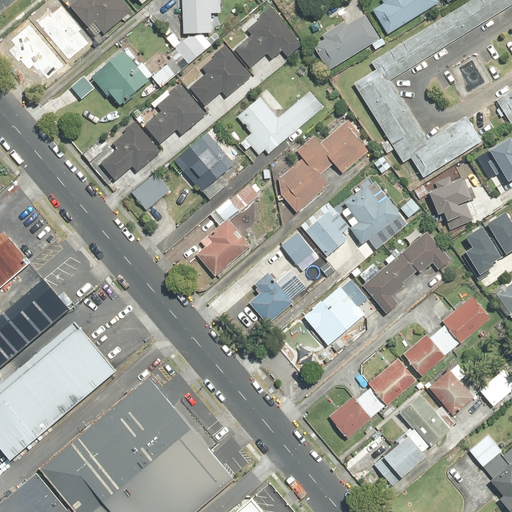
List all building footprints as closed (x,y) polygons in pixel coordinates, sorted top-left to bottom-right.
[(129,12),(119,0),(76,0),(72,4),(99,36),(129,12)] [(186,0),(187,33),(217,32),(216,0),(186,0)] [(468,112),(429,136),(394,78),(511,7),(511,0),(476,0),(375,61),(380,69),(358,82),(407,162),(415,158),(426,176),(485,140),(468,112)] [(388,30),(436,1),(434,0),(381,0),(384,3),(375,8),(388,30)] [(302,39),(274,5),(248,27),(253,33),(238,46),(256,67),(271,54),(276,61),(302,39)] [(50,10),(38,21),(70,59),(88,44),(78,32),(81,29),(62,6),(53,13),(50,10)] [(330,68),(382,37),(368,13),(350,24),(348,21),(325,34),(327,38),(316,45),(330,68)] [(31,26),(12,41),(16,46),(10,51),(26,71),(33,65),(46,80),(64,65),(31,26)] [(188,37),(179,27),(172,34),(181,43),(188,37)] [(178,49),(187,59),(193,65),(219,42),(214,36),(208,42),(201,35),(196,39),(193,35),(178,49)] [(253,74),(227,44),(201,65),(205,70),(192,82),(209,102),(223,90),(228,96),(253,74)] [(129,47),(94,76),(109,94),(112,91),(124,104),(156,78),(129,47)] [(170,54),(174,59),(180,65),(187,59),(178,49),(177,48),(170,54)] [(174,59),(156,75),(158,76),(155,79),(164,90),(185,71),(180,65),(174,59)] [(98,89),(86,76),(73,88),(84,101),(98,89)] [(208,111),(184,82),(159,103),(164,109),(147,123),(164,142),(180,128),(183,132),(208,111)] [(511,87),(502,93),(511,109),(511,87)] [(266,104),(247,120),(261,137),(251,146),(265,162),(273,155),(275,157),(328,110),(316,96),(284,124),(266,104)] [(297,211),(331,180),(325,173),(337,162),(346,172),(380,141),(354,113),(323,141),(316,133),(300,148),(306,155),(273,185),(297,211)] [(162,150),(136,119),(114,138),(120,146),(104,159),(119,178),(135,164),(139,169),(162,150)] [(211,130),(179,159),(214,197),(232,180),(226,174),(241,161),(211,130)] [(511,132),(492,146),(511,176),(511,132)] [(386,156),(376,162),(384,175),(394,168),(386,156)] [(158,170),(135,190),(150,207),(173,187),(158,170)] [(465,175),(429,193),(441,215),(448,212),(454,223),(472,214),(466,203),(476,198),(465,175)] [(424,184),(416,188),(422,199),(430,194),(424,184)] [(354,226),(366,242),(404,213),(393,198),(386,203),(372,185),(349,201),(363,220),(354,226)] [(413,198),(402,208),(412,218),(423,208),(413,198)] [(329,212),(308,230),(328,254),(349,235),(329,212)] [(511,220),(507,212),(490,222),(508,251),(511,248),(511,220)] [(221,274),(254,246),(230,217),(212,232),(218,239),(202,252),(221,274)] [(474,246),(465,252),(479,272),(503,256),(483,226),(467,236),(474,246)] [(0,287),(32,260),(5,228),(0,232),(0,287)] [(432,229),(407,249),(426,272),(450,253),(432,229)] [(301,232),(277,251),(290,267),(314,249),(301,232)] [(405,253),(365,284),(389,314),(421,289),(411,277),(419,271),(405,253)] [(298,267),(291,273),(303,287),(310,280),(298,267)] [(253,302),(270,322),(296,300),(271,270),(255,283),(263,293),(253,302)] [(0,369),(74,308),(46,275),(0,313),(0,369)] [(353,277),(308,314),(321,329),(333,344),(370,314),(353,293),(361,286),(353,277)] [(511,283),(500,293),(511,308),(511,283)] [(446,317),(449,321),(432,335),(429,332),(406,351),(426,375),(450,355),(448,353),(464,340),(466,343),(494,320),(472,294),(446,317)] [(118,364),(77,317),(0,383),(0,437),(14,454),(118,364)] [(375,419),(373,417),(390,402),(393,405),(422,379),(401,355),(371,382),(373,384),(358,398),(354,394),(331,414),(353,439),(375,419)] [(461,362),(433,387),(455,412),(476,394),(463,380),(470,373),(461,362)] [(511,373),(507,367),(483,387),(498,405),(511,393),(511,373)] [(204,511),(242,479),(154,378),(0,510),(0,511),(204,511)] [(422,393),(403,412),(436,446),(459,423),(442,405),(438,409),(422,393)] [(414,430),(387,454),(405,474),(432,450),(414,430)] [(491,432),(471,447),(495,478),(507,493),(500,499),(510,511),(511,511),(511,448),(507,452),(491,432)] [(256,511),(247,501),(244,498),(227,511),(256,511)]
